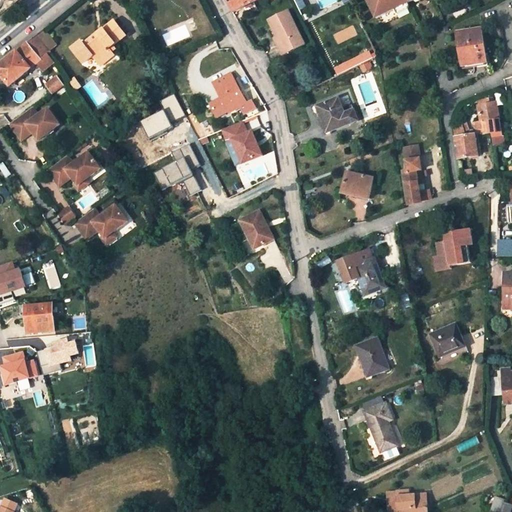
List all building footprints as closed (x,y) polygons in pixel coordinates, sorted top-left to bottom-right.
[(227,0),(234,12),(243,8),(259,0),(227,0)] [(367,0),(376,19),(413,0),(367,0)] [(306,44),(290,11),(271,20),(280,36),(282,35),(291,52),(306,44)] [(97,34),(83,44),(80,41),(71,47),(82,62),(91,55),(96,62),(110,51),(107,48),(112,45),(125,34),(115,20),(101,30),(103,32),(98,36),(97,34)] [(56,46),(43,30),(37,36),(50,52),(51,51),(56,46)] [(462,62),(473,60),(474,64),(487,62),(482,30),(458,34),(462,62)] [(276,38),(285,55),(291,52),(282,35),(280,36),(276,38)] [(0,73),(10,86),(37,64),(43,72),(50,66),(55,62),(49,54),(52,52),(51,51),(50,52),(37,36),(0,65),(0,73)] [(369,50),(333,68),(337,75),(372,58),(369,50)] [(110,51),(96,62),(99,66),(113,55),(110,51)] [(248,103),(231,74),(214,83),(230,113),(248,103)] [(57,77),(46,85),(48,87),(59,79),(57,77)] [(53,94),(63,86),(59,79),(48,87),(53,94)] [(323,114),(330,131),(358,121),(352,106),(343,109),(339,98),(318,106),(321,114),(323,114)] [(472,122),(474,135),(475,134),(479,134),(493,132),(492,124),(500,122),(496,102),(491,103),(479,106),(478,106),(481,121),(472,122)] [(34,108),(11,126),(21,138),(32,130),(34,133),(41,141),(61,125),(49,109),(40,116),(34,108)] [(163,109),(140,121),(148,139),(172,127),(163,109)] [(318,116),(325,133),(330,131),(323,114),(321,114),(318,116)] [(455,127),(456,137),(472,135),(466,120),(455,127)] [(223,129),(228,142),(233,140),(243,164),(262,155),(252,131),(247,133),(242,121),(223,129)] [(21,138),(24,142),(34,133),(32,130),(21,138)] [(478,156),(476,143),(475,134),(474,135),(472,135),(456,137),(460,159),(478,156)] [(176,161),(155,173),(162,191),(183,181),(189,195),(202,191),(190,171),(200,166),(189,145),(173,152),(176,161)] [(404,148),(405,155),(418,153),(417,146),(404,148)] [(48,171),(57,184),(70,175),(72,178),(76,184),(78,186),(86,180),(100,169),(89,153),(73,164),(67,156),(48,171)] [(418,153),(405,155),(406,161),(403,161),(405,171),(404,171),(410,204),(423,202),(431,199),(429,190),(420,192),(419,185),(424,184),(422,171),(420,159),(418,159),(418,156),(419,156),(418,153)] [(9,168),(0,174),(3,179),(13,172),(9,168)] [(344,194),(369,199),(373,179),(348,173),(344,194)] [(57,184),(59,187),(72,178),(70,175),(57,184)] [(74,185),(79,191),(89,184),(86,180),(78,186),(76,184),(74,185)] [(75,223),(84,236),(97,227),(99,230),(103,236),(105,238),(113,232),(127,222),(116,205),(100,217),(95,208),(75,223)] [(68,207),(57,215),(63,224),(74,217),(68,207)] [(241,219),(255,248),(274,238),(260,210),(241,219)] [(84,236),(86,239),(99,230),(97,227),(84,236)] [(450,265),(471,261),(468,245),(472,244),(469,229),(444,233),(445,241),(436,242),(439,255),(441,270),(451,269),(450,265)] [(101,238),(106,245),(116,237),(113,232),(105,238),(103,236),(101,238)] [(511,239),(497,240),(496,258),(511,257),(511,239)] [(359,276),(366,294),(385,286),(377,267),(374,259),(374,258),(373,258),(369,248),(338,260),(346,281),(359,276)] [(374,259),(377,267),(382,265),(379,257),(374,259)] [(12,261),(0,265),(0,293),(0,295),(26,287),(19,268),(15,268),(12,261)] [(511,272),(504,272),(504,288),(501,288),(500,309),(506,316),(511,316),(511,272)] [(26,306),(28,333),(56,330),(53,303),(26,306)] [(439,357),(462,347),(465,346),(456,322),(429,333),(439,357)] [(388,368),(377,337),(356,345),(364,364),(369,363),(373,374),(388,368)] [(78,356),(75,341),(37,348),(42,375),(72,369),(69,357),(78,356)] [(4,364),(0,364),(0,370),(4,386),(39,376),(34,360),(25,362),(25,358),(23,351),(2,356),(4,364)] [(364,364),(368,375),(373,374),(369,363),(364,364)] [(511,372),(509,372),(509,367),(501,368),(503,399),(511,398),(511,372)] [(381,396),(363,404),(365,411),(384,403),(381,396)] [(367,419),(381,451),(396,445),(386,421),(391,418),(385,402),(384,403),(365,411),(364,411),(367,419)] [(385,461),(399,455),(396,448),(382,454),(385,461)] [(408,489),(396,490),(397,496),(398,501),(388,502),(388,511),(427,511),(425,493),(409,495),(408,489)] [(494,498),(489,511),(499,511),(502,503),(503,500),(494,498)]
